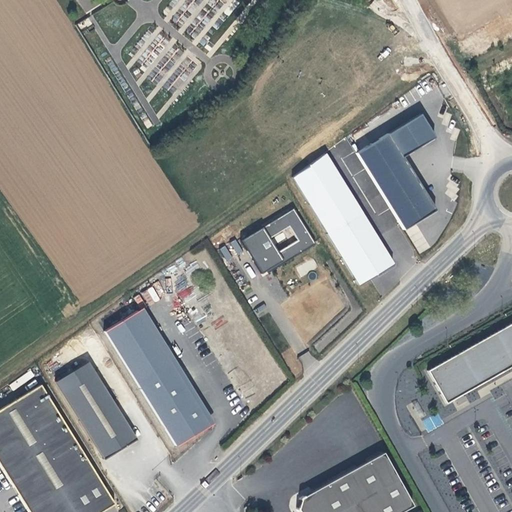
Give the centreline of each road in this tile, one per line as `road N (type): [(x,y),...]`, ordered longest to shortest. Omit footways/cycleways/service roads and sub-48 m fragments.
road 1 (track): [(0,377),(442,60)]
road 2 (secondary): [(202,493),(490,220)]
road 3 (unknown): [(202,493),(91,344)]
road 4 (unclassified): [(500,159),(407,0)]
